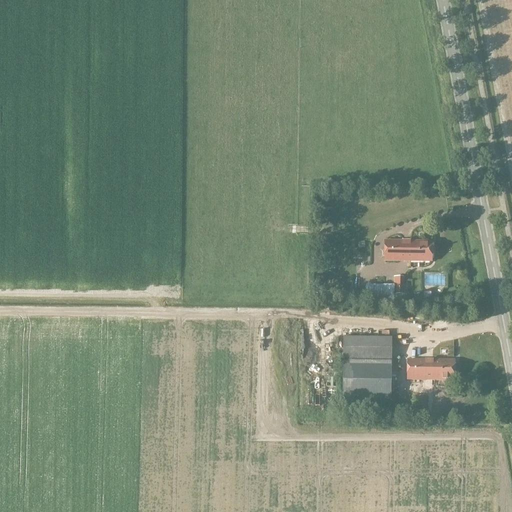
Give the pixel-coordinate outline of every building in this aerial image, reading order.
[(432,242),(385,241),(384,261),(431,262),(432,242)] [(394,296),(404,296),(404,277),(393,277),(394,296)] [(343,337),(343,359),(391,360),(392,338),(343,337)] [(454,381),(454,361),(407,360),(407,380),(454,381)] [(343,361),(342,402),(390,403),(391,362),(343,361)] [(426,407),(427,396),(417,396),(416,414),(426,414),(426,407)] [(306,419),(321,417),(320,411),(316,412),(315,407),(305,408),(306,419)]
